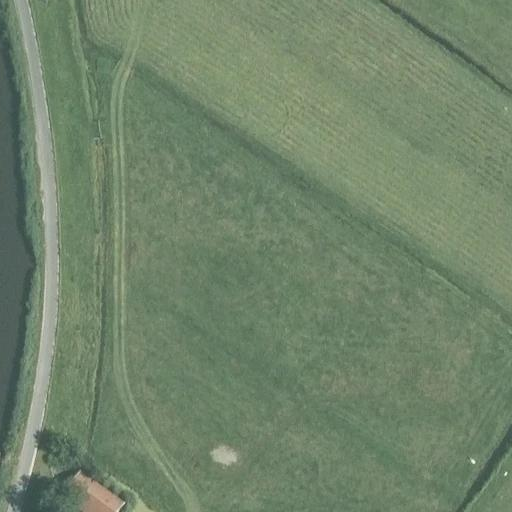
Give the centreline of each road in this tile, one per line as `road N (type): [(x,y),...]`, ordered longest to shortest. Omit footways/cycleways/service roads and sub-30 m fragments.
road 1 (unclassified): [(13,511),(51,321),(38,99),(18,0)]
road 2 (track): [(511,357),(486,376),(351,382),(288,415),(205,511)]
road 3 (track): [(150,0),(108,130),(91,131)]
